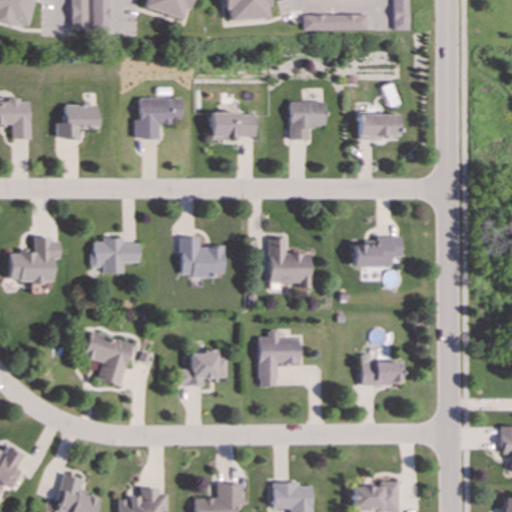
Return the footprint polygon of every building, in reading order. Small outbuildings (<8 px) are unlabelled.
[(0,0),(0,21),(23,28),(30,0),(0,0)] [(84,31),(84,0),(67,0),(67,30),(84,31)] [(104,0),(89,0),(89,29),(104,29),(104,0)] [(140,0),(138,8),(179,20),(184,0),(140,0)] [(219,0),(221,21),(263,18),(262,0),(219,0)] [(405,30),(404,0),(388,0),(389,30),(405,30)] [(361,15),(297,15),(298,31),(361,31),(361,15)] [(179,99),(137,98),(136,120),(131,120),(131,139),(156,139),(156,125),(169,125),(169,119),(179,119),(179,99)] [(27,140),(26,101),(0,101),(0,125),(8,125),(8,140),(27,140)] [(321,102),(287,102),(287,140),(306,140),(306,127),(321,127),(321,102)] [(62,105),(62,123),(53,123),(53,140),(76,139),(76,129),(94,129),(94,105),(62,105)] [(208,138),(251,139),(251,114),(208,113),(208,138)] [(355,140),(370,141),(370,136),(394,137),(395,115),(356,114),(355,140)] [(397,237),(371,238),(371,243),(349,244),(349,268),(388,267),(387,257),(398,257),(397,237)] [(48,283),(48,259),(54,259),(54,242),(45,242),(45,238),(29,238),(29,252),(4,252),(4,279),(14,279),(14,283),(48,283)] [(135,263),(134,244),(118,244),(118,238),(98,239),(98,243),(89,243),(89,252),(86,252),(86,268),(98,268),(98,274),(119,273),(118,263),(135,263)] [(220,247),(195,247),(195,238),(176,238),(176,277),(210,277),(210,273),(219,273),(220,247)] [(306,254),(281,254),(281,238),(265,238),(265,290),(275,290),(275,284),(294,284),(294,288),(306,288),(306,254)] [(295,339),(275,339),(274,331),(263,331),(264,338),(254,338),(254,387),(273,387),(272,365),(295,365),(295,339)] [(116,387),(128,344),(86,332),(79,358),(97,363),(93,380),(116,387)] [(222,380),(222,357),(213,358),(213,352),(186,353),(186,369),(174,370),(174,386),(199,386),(199,380),(222,380)] [(357,386),(397,385),(397,362),(367,363),(367,355),(356,355),(357,386)] [(511,472),(511,427),(496,427),(496,454),(508,454),(507,472),(511,472)] [(0,485),(6,489),(16,471),(10,468),(18,455),(2,446),(0,450),(0,485)] [(90,511),(94,496),(74,491),(77,480),(59,476),(51,511),(54,511),(90,511)] [(394,482),(375,482),(375,487),(349,487),(348,510),(393,510),(394,482)] [(307,511),(307,486),(295,487),(295,483),(268,483),(268,510),(286,509),(285,511),(307,511)] [(232,511),(232,505),(238,505),(237,484),(213,485),(213,498),(190,499),(190,511),(232,511)] [(113,511),(162,511),(163,494),(154,494),(154,488),(137,488),(136,498),(114,498),(113,511)] [(498,511),(511,511),(511,498),(498,498),(498,511)]
